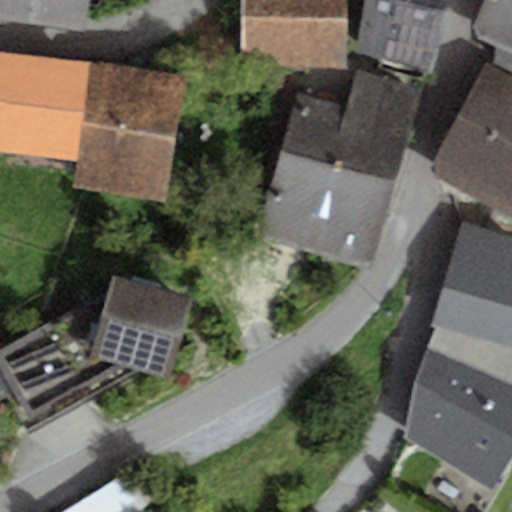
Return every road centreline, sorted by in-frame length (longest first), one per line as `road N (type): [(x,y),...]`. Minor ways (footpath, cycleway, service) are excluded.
road 1 (residential): [(6,511),(261,374),(349,317),(379,284),(412,205)]
road 2 (residential): [(327,511),(381,440),(405,359),(426,267),(412,205)]
road 3 (residential): [(412,205),(463,0)]
road 4 (residential): [(0,36),(119,39),(186,0)]
